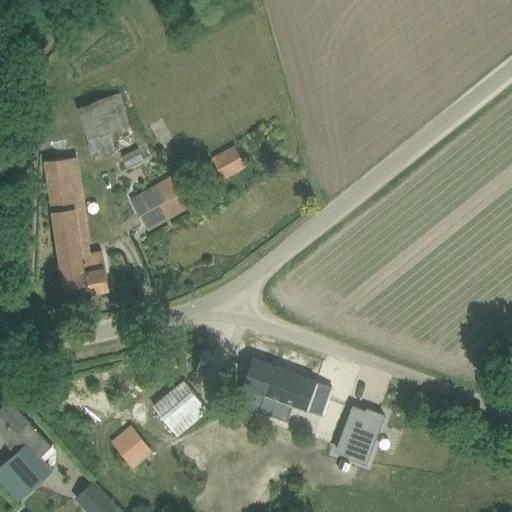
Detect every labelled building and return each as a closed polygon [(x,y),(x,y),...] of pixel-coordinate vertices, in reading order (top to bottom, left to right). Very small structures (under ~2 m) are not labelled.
[(130,126),(120,93),(78,104),(92,156),(116,148),(111,131),(130,126)] [(235,143),(212,156),(224,178),(247,165),(235,143)] [(173,173),(130,198),(149,231),(192,205),(173,173)] [(73,182),(49,185),(53,209),(68,298),(111,289),(102,250),(92,251),(83,253),(77,206),(73,182)] [(322,415),(325,405),(332,386),(254,357),(243,385),(265,393),(260,407),(288,419),(294,404),(322,415)] [(185,380),(155,406),(178,434),(209,408),(185,380)] [(0,474),(22,497),(30,490),(52,469),(40,457),(53,445),(9,398),(0,405),(0,431),(2,430),(19,449),(5,463),(0,467),(0,474)] [(351,454),(350,456),(367,463),(385,414),(368,408),(367,410),(354,405),(338,449),(351,454)] [(132,426),(113,441),(134,466),(153,451),(132,426)] [(87,484),(78,492),(95,511),(126,511),(94,478),(87,484)]
